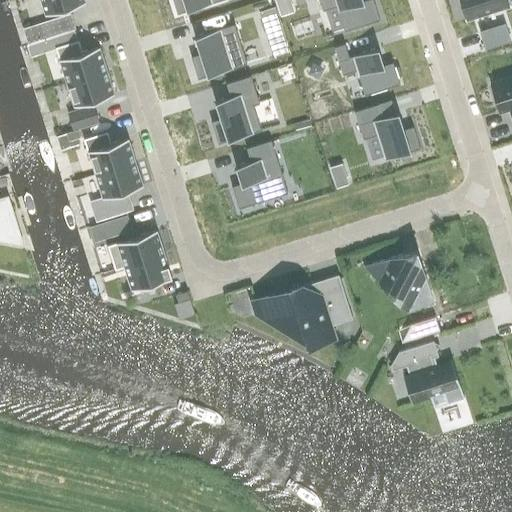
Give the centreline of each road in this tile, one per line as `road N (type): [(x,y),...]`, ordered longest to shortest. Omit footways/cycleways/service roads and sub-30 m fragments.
road 1 (residential): [(485,191),(204,278),(116,0)]
road 2 (residential): [(485,191),(427,0)]
